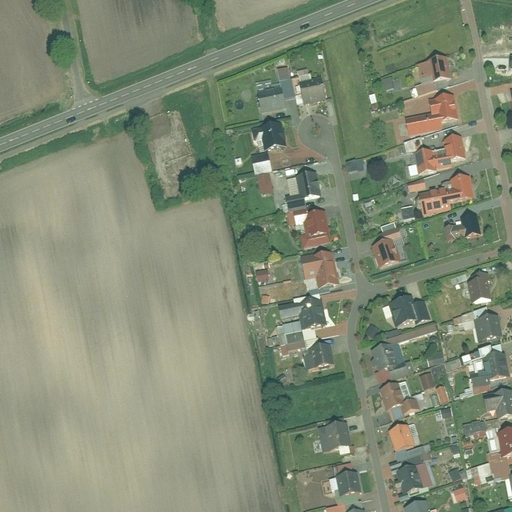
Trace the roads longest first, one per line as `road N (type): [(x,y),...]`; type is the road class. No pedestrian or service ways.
road 1 (secondary): [(0,146),(368,0)]
road 2 (residential): [(511,229),(466,0)]
road 3 (residential): [(389,511),(352,330),(363,286)]
road 4 (residential): [(326,125),(363,286)]
road 5 (residential): [(363,286),(511,248)]
